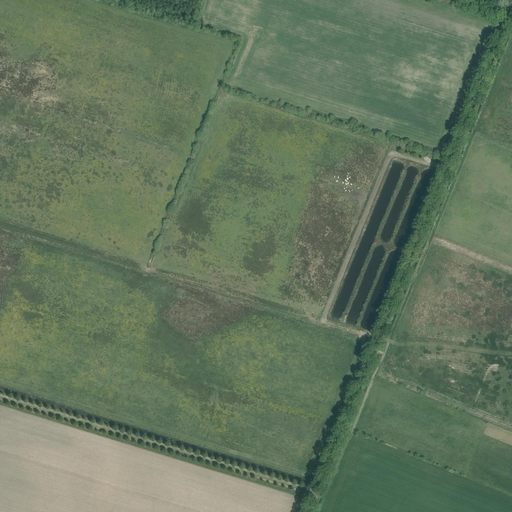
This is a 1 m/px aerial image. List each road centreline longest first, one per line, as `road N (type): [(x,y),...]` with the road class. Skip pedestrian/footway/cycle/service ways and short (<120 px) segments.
road 1 (track): [(509,15),(378,336)]
road 2 (track): [(376,344),(308,511)]
